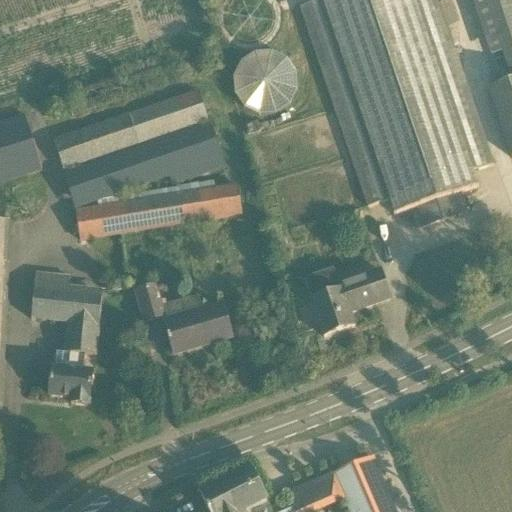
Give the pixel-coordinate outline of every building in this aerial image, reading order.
[(395,217),(411,211),(417,231),(467,214),(461,195),(477,189),(472,174),(494,167),(437,0),(321,0),(322,2),(300,9),(368,209),(390,202),(395,217)] [(511,82),(488,89),(506,141),(511,159),(511,0),(483,0),(501,54),(511,82)] [(299,56),(240,54),(238,112),(298,114),(299,56)] [(64,95),(71,118),(124,102),(117,79),(64,95)] [(64,175),(208,124),(196,91),(52,142),(64,175)] [(0,184),(41,171),(24,117),(0,124),(0,184)] [(65,178),(77,212),(174,177),(177,186),(224,169),(209,127),(65,178)] [(75,213),(80,243),(242,217),(237,186),(75,213)] [(0,407),(9,222),(0,221),(0,407)] [(290,267),(280,235),(270,238),(280,270),(290,267)] [(349,315),(390,301),(381,273),(339,286),(341,293),(331,296),(324,274),(305,280),(312,303),(324,339),(354,329),(349,315)] [(55,371),(52,370),(49,398),(71,400),(71,406),(89,408),(93,375),(83,374),(85,358),(95,359),(102,298),(70,294),(72,279),(37,275),(32,321),(71,325),(67,356),(57,355),(55,371)] [(165,316),(162,307),(156,284),(134,290),(143,323),(163,317),(165,316)] [(163,317),(165,324),(174,357),(232,340),(222,307),(201,313),(201,311),(166,321),(165,316),(163,317)] [(287,496),(293,511),(311,511),(343,498),(348,511),(394,511),(372,459),(287,496)] [(199,495),(207,511),(244,511),(267,501),(251,469),(199,495)]
